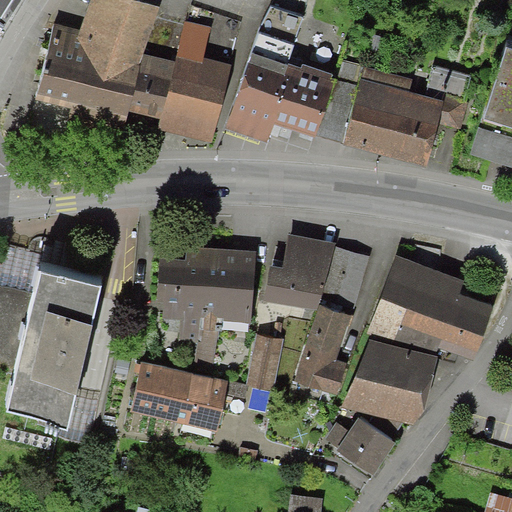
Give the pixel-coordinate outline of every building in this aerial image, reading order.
[(141,51),(156,4),(145,0),(101,0),(97,13),(88,10),(80,33),(54,27),(39,93),(127,113),(128,107),(141,51)] [(303,14),(271,4),(258,30),(234,104),(316,131),(334,78),(286,62),(303,14)] [(198,57),(205,28),(187,23),(176,69),(147,63),(149,53),(141,51),(128,107),(213,127),(228,64),(198,57)] [(511,144),(511,39),(509,38),(473,150),(486,154),(491,138),(511,144)] [(334,78),(316,131),(426,163),(435,121),(459,127),(471,74),(433,65),(425,99),(407,94),(405,77),(364,67),(359,85),(334,78)] [(334,243),(289,234),(282,261),(271,259),(263,294),(316,304),(334,243)] [(323,293),(355,303),(371,255),(339,245),(323,293)] [(465,281),(396,255),(367,332),(372,333),(340,407),(372,415),(403,422),(414,424),(424,411),(437,356),(435,355),(438,348),(474,361),(493,306),(460,293),(465,281)] [(252,263),(160,257),(158,297),(165,297),(164,312),(180,313),(179,334),(198,335),(196,364),(215,365),(218,317),(225,317),(226,305),(249,306),(252,263)] [(66,417),(102,274),(38,258),(30,291),(8,376),(2,401),(66,417)] [(30,291),(0,283),(0,373),(8,376),(30,291)] [(339,349),(350,313),(319,303),(308,339),(339,349)] [(285,337),(258,332),(248,378),(275,384),(285,337)] [(338,393),(348,364),(335,360),(339,349),(308,339),(294,379),(338,393)] [(213,439),(227,380),(140,359),(128,409),(180,422),(178,431),(213,439)] [(390,440),(403,422),(372,415),(366,423),(390,440)] [(366,423),(358,418),(349,431),(338,447),(336,450),(373,475),(395,443),(390,440),(366,423)] [(349,431),(336,422),(325,438),(338,447),(349,431)]
